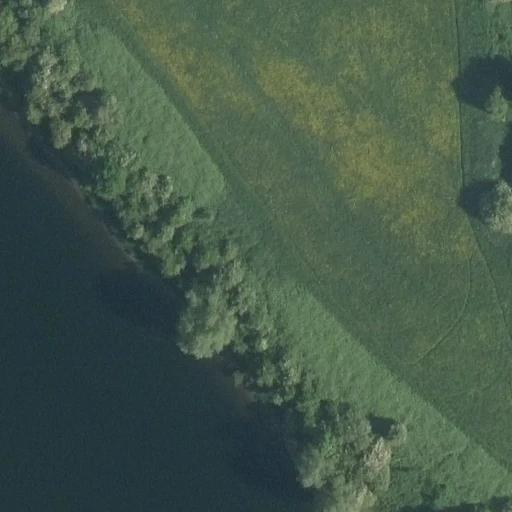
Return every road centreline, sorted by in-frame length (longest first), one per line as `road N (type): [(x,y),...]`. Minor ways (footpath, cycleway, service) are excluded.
road 1 (track): [(511,470),(344,337),(94,0)]
road 2 (track): [(466,0),(462,131),(511,389)]
